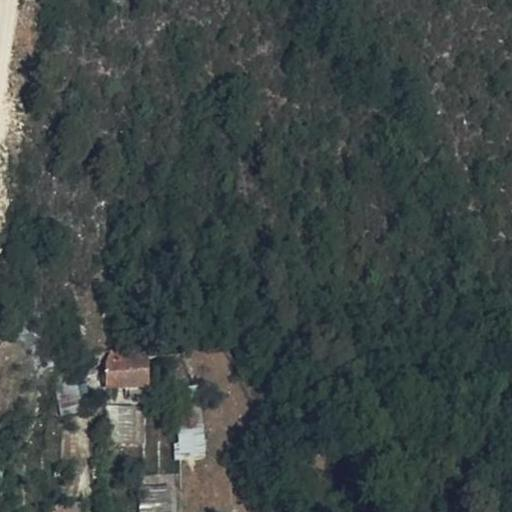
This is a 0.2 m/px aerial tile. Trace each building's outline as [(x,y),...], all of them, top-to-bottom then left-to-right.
[(174,338),(140,336),(141,367),(172,368),(174,338)] [(112,405),(115,436),(143,434),(140,403),(112,405)] [(178,406),(182,457),(207,455),(204,404),(178,406)] [(142,488),(142,511),(176,511),(176,487),(142,488)] [(55,504),(55,511),(83,511),(83,503),(55,504)]
